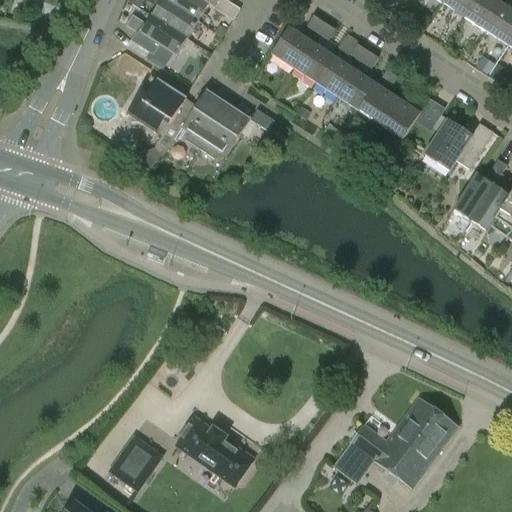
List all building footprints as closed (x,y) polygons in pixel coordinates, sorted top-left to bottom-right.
[(188,42),(199,25),(160,0),(144,0),(159,9),(152,19),(188,42)] [(160,0),(199,25),(209,8),(197,0),(160,0)] [(197,0),(209,8),(232,23),(238,14),(227,7),(232,0),(197,0)] [(477,0),(446,0),(443,5),(464,20),(477,0)] [(492,0),(477,0),(464,20),(486,34),(504,7),(492,0)] [(401,23),(401,22),(407,13),(396,5),(389,15),(401,23)] [(511,42),(511,12),(504,7),(486,34),(508,48),(511,42)] [(188,42),(152,19),(148,27),(133,17),(126,28),(137,35),(131,43),(149,55),(146,61),(163,72),(173,56),(177,59),(188,42)] [(317,35),(324,25),(313,18),(306,28),(317,35)] [(324,25),(317,35),(328,42),(335,32),(324,25)] [(294,71),(311,43),(289,29),(272,56),(294,71)] [(333,58),(311,43),(294,71),(316,85),(333,58)] [(361,64),(367,53),(356,46),(350,57),(361,64)] [(367,53),(361,64),(372,71),(378,60),(367,53)] [(338,99),(355,72),(333,58),(316,85),(338,99)] [(377,86),(355,72),(338,99),(359,113),(377,86)] [(182,130),(187,123),(177,116),(187,102),(151,78),(127,115),(161,138),(152,151),(164,159),(182,130)] [(381,128),(399,100),(377,86),(359,113),(381,128)] [(207,93),(187,123),(182,130),(190,135),(186,142),(201,151),(229,107),(207,93)] [(421,115),(399,100),(381,128),(403,142),(421,115)] [(229,107),(201,151),(215,161),(219,154),(227,159),(251,121),(229,107)] [(268,133),(274,123),(264,116),(257,127),(268,133)] [(433,130),(439,134),(425,157),(450,173),(456,163),(470,172),(493,135),(480,126),(472,138),(441,118),(433,130)] [(453,212),(471,223),(501,175),(493,170),(484,182),(476,177),(453,212)] [(501,175),(471,223),(488,234),(491,229),(511,199),(502,194),(510,181),(501,175)] [(491,229),(511,242),(511,196),(511,199),(491,229)] [(412,491),(458,429),(420,400),(387,444),(364,427),(334,467),(358,485),(374,463),(412,491)] [(213,429),(212,432),(196,420),(179,443),(234,483),(248,463),(222,445),(226,439),(213,429)] [(162,453),(134,433),(101,479),(129,500),(162,453)]
